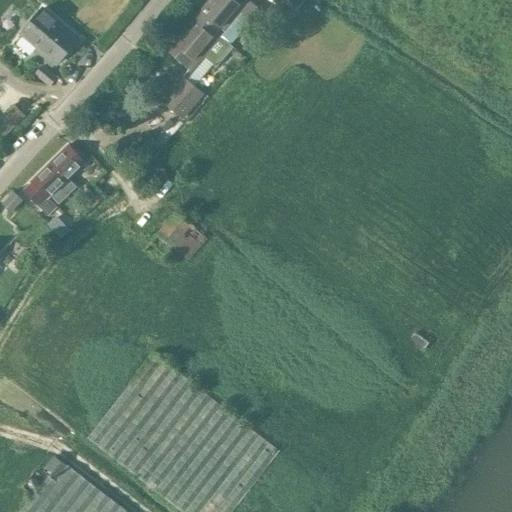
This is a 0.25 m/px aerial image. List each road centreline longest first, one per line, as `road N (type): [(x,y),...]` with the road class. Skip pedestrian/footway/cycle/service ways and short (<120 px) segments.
road 1 (tertiary): [(0,179),(155,0)]
road 2 (track): [(141,511),(72,457),(0,429)]
